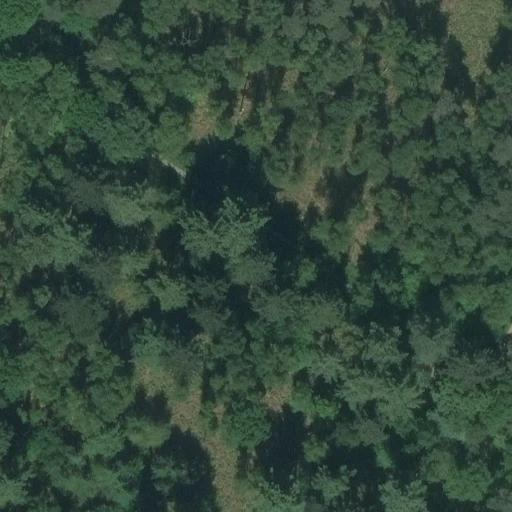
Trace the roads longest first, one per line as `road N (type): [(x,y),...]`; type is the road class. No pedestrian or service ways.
road 1 (track): [(0,50),(327,265)]
road 2 (track): [(494,371),(459,511)]
